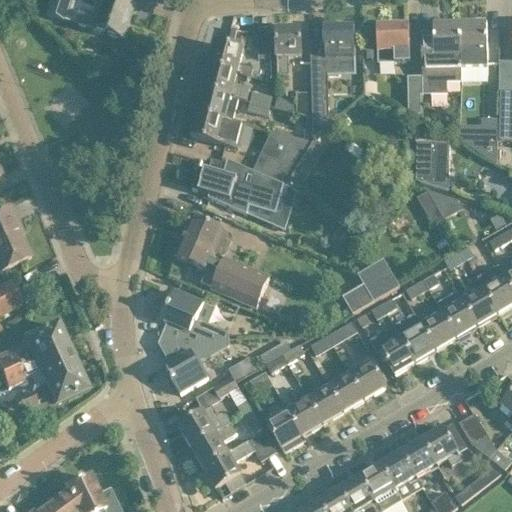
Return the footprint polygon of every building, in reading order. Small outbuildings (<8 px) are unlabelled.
[(121,42),(132,8),(109,0),(98,0),(95,11),(81,7),(82,0),(50,0),(45,18),(63,24),(63,22),(74,26),(121,42)] [(410,66),(410,48),(410,28),(392,28),(390,26),(383,27),(381,29),(377,29),(378,66),(394,65),(394,66),(410,66)] [(487,26),(461,27),(462,72),(488,72),(488,46),(487,26)] [(461,27),(434,27),(434,35),(422,36),(423,79),(430,79),(430,98),(448,98),(448,83),(462,83),(462,70),(461,27)] [(325,44),(311,45),(313,121),(314,142),(338,119),(338,118),(329,119),(328,78),(341,77),(340,66),(355,65),(354,29),(324,30),(325,44)] [(302,60),(302,51),(301,31),(300,31),(300,32),(277,33),(277,31),(276,31),(277,61),(278,78),(288,78),(288,61),(302,60)] [(215,46),(216,47),(210,69),(237,77),(251,80),(254,72),(240,68),(243,57),(248,36),(231,32),(231,33),(232,33),(228,49),(215,45),(215,46)] [(271,57),(271,52),(270,32),(258,32),(259,57),(271,57)] [(234,88),(237,77),(210,69),(204,93),(239,102),(247,104),(250,92),(234,88)] [(421,98),(423,98),(423,79),(408,80),(409,117),(422,117),(421,98)] [(204,93),(198,116),(233,125),(239,102),(204,93)] [(511,94),(501,94),(500,143),(511,142),(511,94)] [(271,110),(273,100),(253,95),(251,105),(271,110)] [(276,111),(312,121),(312,96),(297,96),(297,105),(278,101),(276,111)] [(251,105),(249,114),(269,119),(271,110),(251,105)] [(233,125),(198,116),(192,138),(191,138),(191,139),(239,152),(245,128),(233,125)] [(460,128),(460,144),(497,169),(498,122),(482,121),(481,129),(460,128)] [(272,135),(255,173),(287,188),(287,187),(312,145),(272,135)] [(419,147),(418,185),(447,194),(448,148),(419,147)] [(220,176),(223,165),(212,162),(209,173),(220,176)] [(285,189),(285,188),(254,174),(228,163),(224,178),(220,176),(209,173),(205,172),(205,174),(203,180),(198,178),(194,191),(193,193),(210,198),(209,201),(248,217),(249,216),(250,210),(277,217),(285,189)] [(457,204),(429,194),(445,222),(462,212),(457,204)] [(10,210),(0,214),(0,274),(31,260),(20,237),(19,238),(15,230),(19,228),(10,210)] [(193,220),(176,261),(216,278),(211,291),(257,311),(270,281),(214,257),(224,234),(193,220)] [(496,253),(511,244),(506,236),(491,245),(496,253)] [(469,250),(462,254),(467,263),(474,259),(469,250)] [(467,263),(462,254),(446,264),(451,272),(467,263)] [(477,280),(499,316),(511,308),(511,291),(505,280),(498,268),(477,280)] [(364,286),(363,287),(364,288),(374,305),(400,290),(389,271),(364,286)] [(434,278),(424,284),(429,292),(439,286),(434,278)] [(478,329),(499,316),(477,280),(484,292),(464,304),(459,294),(458,295),(478,329)] [(0,317),(21,306),(9,284),(0,288),(0,317)] [(412,302),(429,292),(424,284),(408,293),(412,302)] [(363,287),(343,298),(354,317),(374,305),(364,288),(363,287)] [(175,294),(167,313),(169,314),(166,319),(164,324),(168,326),(180,331),(180,346),(230,343),(229,336),(202,324),(201,326),(197,324),(205,307),(175,294)] [(438,307),(443,316),(458,341),(478,329),(458,295),(438,307)] [(392,302),(381,309),(387,318),(398,311),(392,302)] [(378,323),(387,318),(381,309),(372,314),(378,323)] [(436,353),(458,341),(443,316),(423,328),(416,317),(415,317),(422,329),(436,353)] [(436,353),(422,329),(415,317),(394,330),(401,341),(415,366),(436,353)] [(0,362),(0,375),(1,378),(67,348),(63,340),(64,337),(61,332),(59,331),(57,328),(39,336),(25,343),(29,352),(15,359),(14,356),(0,362)] [(328,339),(333,348),(349,338),(344,330),(328,339)] [(415,366),(401,341),(394,330),(370,344),(378,357),(381,355),(395,379),(396,379),(396,377),(415,366)] [(317,358),(333,348),(328,339),(312,349),(317,358)] [(167,369),(170,375),(173,380),(171,381),(181,398),(209,382),(200,366),(203,364),(204,365),(230,350),(230,343),(180,346),(181,361),(170,367),(167,369)] [(286,344),(270,354),(275,363),(283,358),(292,353),(286,344)] [(46,388),(78,373),(74,365),(76,362),(73,357),(70,356),(67,348),(1,378),(8,393),(26,384),(25,381),(39,374),(46,388)] [(292,353),(283,358),(289,367),(305,357),(300,348),(292,353)] [(275,363),(266,368),(272,377),(289,367),(283,358),(275,363)] [(376,364),(372,366),(351,378),(366,402),(385,391),(386,392),(387,391),(384,387),(388,384),(376,364)] [(56,408),(88,393),(86,390),(87,387),(85,382),(82,381),(78,373),(46,388),(14,403),(14,404),(20,417),(38,408),(37,406),(52,399),(56,408)] [(366,402),(351,378),(330,391),(344,415),(366,402)] [(231,396),(239,391),(233,380),(214,391),(221,402),(231,396)] [(257,381),(244,389),(249,397),(262,390),(257,381)] [(344,415),(330,391),(310,403),(324,427),(344,415)] [(511,397),(502,409),(511,417),(511,419),(505,428),(511,433),(511,397)] [(304,439),(324,427),(310,403),(289,415),(303,439),(304,439)] [(20,417),(14,404),(2,409),(9,422),(20,417)] [(238,409),(245,420),(253,415),(246,404),(238,409)] [(192,450),(225,431),(232,427),(233,426),(228,418),(222,416),(218,419),(212,410),(204,415),(179,430),(180,430),(192,450)] [(262,431),(253,415),(245,420),(254,436),(262,431)] [(291,446),(294,451),(305,444),(306,445),(307,444),(304,439),(303,439),(289,415),(268,428),(283,453),(284,452),(283,451),(291,446)] [(511,466),(497,454),(488,438),(475,418),(460,427),(472,448),(491,462),(506,474),(511,466)] [(225,431),(192,450),(205,471),(249,444),(250,444),(249,443),(230,455),(224,445),(238,436),(232,427),(225,431)] [(443,432),(423,444),(437,468),(448,461),(453,469),(463,463),(454,447),(443,430),(443,431),(443,432)] [(243,460),(255,453),(262,465),(277,456),(265,435),(250,444),(249,444),(205,471),(217,491),(216,492),(243,476),(236,464),(243,460)] [(423,444),(402,456),(416,480),(437,468),(423,444)] [(402,456),(381,469),(396,493),(396,492),(416,480),(402,456)] [(361,481),(379,511),(389,511),(403,504),(396,492),(396,493),(381,469),(374,473),(371,469),(358,477),(361,481)] [(462,508),(477,497),(489,488),(502,478),(493,471),(456,500),(462,508)] [(118,511),(109,493),(98,498),(89,479),(66,490),(68,495),(44,511),(118,511)] [(379,511),(361,481),(340,493),(351,511),(379,511)] [(351,511),(340,493),(319,505),(323,511),(351,511)] [(435,511),(457,511),(458,511),(446,495),(432,506),(435,511)] [(509,511),(501,502),(489,511),(509,511)]
